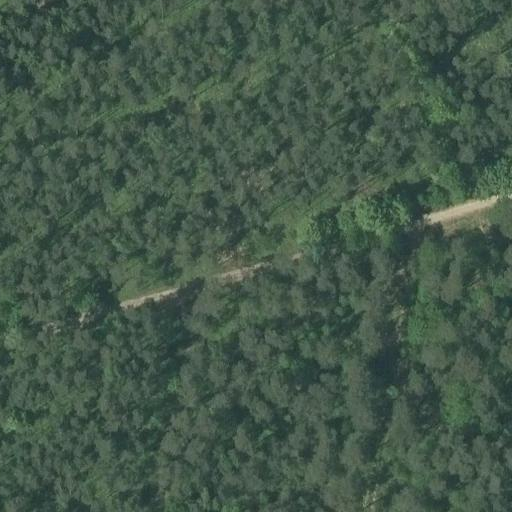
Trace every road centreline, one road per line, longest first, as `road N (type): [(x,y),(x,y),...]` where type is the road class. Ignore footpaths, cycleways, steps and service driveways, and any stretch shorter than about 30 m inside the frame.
road 1 (track): [(185,293),(511,194)]
road 2 (track): [(161,511),(153,510),(185,293)]
road 3 (track): [(0,353),(185,293)]
